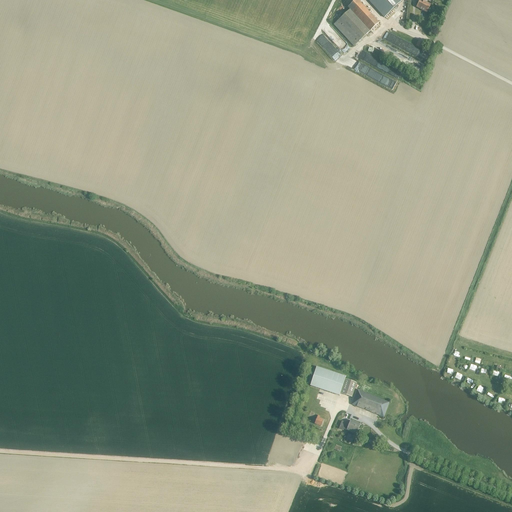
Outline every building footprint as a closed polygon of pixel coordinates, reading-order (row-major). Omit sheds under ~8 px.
[(354,46),(359,42),(379,23),(357,0),(356,0),(348,8),(350,10),(334,25),(351,43),(354,46)] [(368,0),(385,18),(403,0),(368,0)] [(420,0),(417,7),(427,13),(431,6),(426,3),(427,0),(420,0)] [(345,377),(316,367),(310,386),(339,396),(345,377)] [(351,398),(356,383),(345,379),(340,394),(351,398)] [(383,417),(389,402),(357,390),(351,405),(383,417)] [(317,416),(314,424),(320,426),(323,420),(319,419),(320,417),(317,416)] [(343,429),(343,430),(356,434),(359,425),(350,421),(349,425),(345,423),(341,422),(339,429),(342,431),(343,429)]
